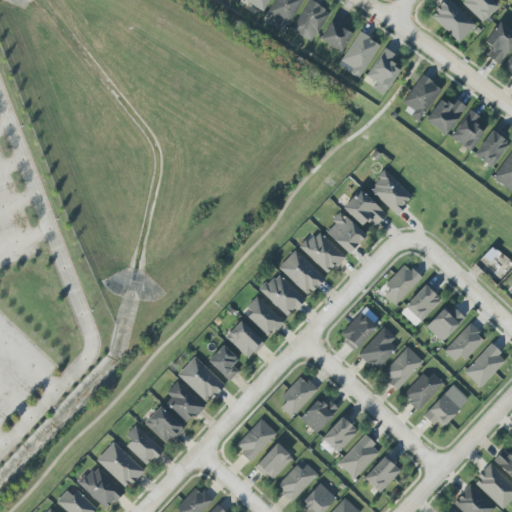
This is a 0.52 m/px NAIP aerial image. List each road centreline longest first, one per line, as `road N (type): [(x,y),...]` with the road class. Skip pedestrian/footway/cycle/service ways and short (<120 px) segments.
road 1 (residential): [(400,242),(141,511)]
road 2 (residential): [(441,470),(302,341)]
road 3 (residential): [(511,109),(359,0)]
road 4 (residential): [(511,394),(401,511)]
road 5 (residential): [(511,327),(429,248),(400,242)]
